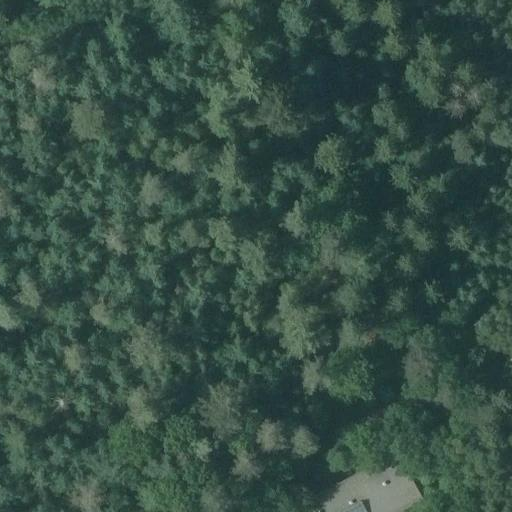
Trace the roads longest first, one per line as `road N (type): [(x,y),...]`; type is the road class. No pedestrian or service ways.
road 1 (unknown): [(0,351),(402,347)]
road 2 (unknown): [(450,511),(402,347)]
